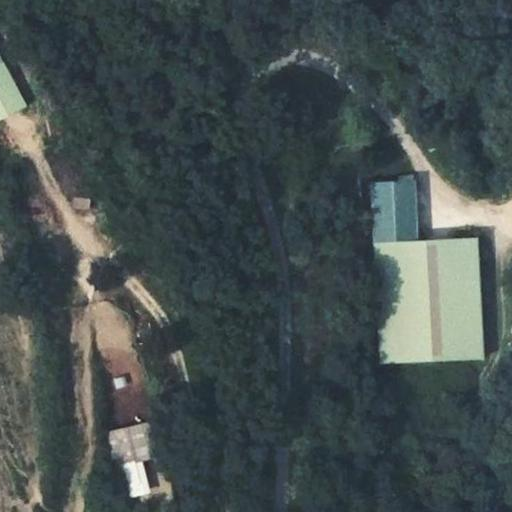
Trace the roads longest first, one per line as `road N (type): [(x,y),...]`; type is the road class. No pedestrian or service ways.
road 1 (unclassified): [(511,216),(432,208),(399,142),(369,105),(314,63),(276,58),(249,75),(243,122),(274,246),(278,511)]
road 2 (track): [(62,221),(86,209),(170,320),(226,511)]
road 3 (track): [(62,221),(127,413)]
